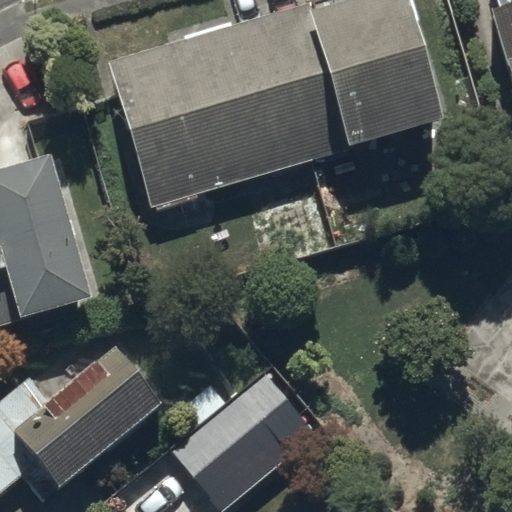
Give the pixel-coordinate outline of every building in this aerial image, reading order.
[(105,66),(147,209),(437,123),(400,0),(355,0),(309,14),(307,6),(105,66)] [(511,99),(511,0),(493,0),(495,8),(486,10),(511,99)] [(0,133),(0,323),(86,298),(45,159),(30,163),(20,128),(0,133)] [(0,497),(37,469),(56,493),(166,407),(118,345),(47,401),(24,373),(0,391),(0,497)] [(266,369),(166,445),(216,511),(221,511),(319,438),(266,369)]
